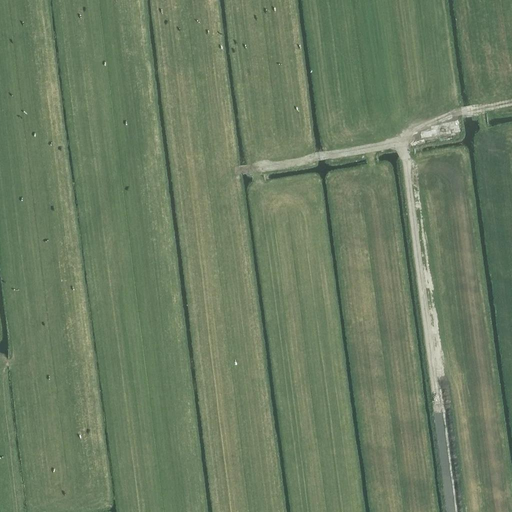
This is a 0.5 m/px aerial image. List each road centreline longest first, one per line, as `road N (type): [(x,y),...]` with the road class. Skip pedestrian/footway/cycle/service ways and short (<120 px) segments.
road 1 (track): [(451,511),(403,149),(406,135),(424,125)]
road 2 (track): [(403,143),(236,170)]
road 3 (track): [(426,0),(439,86),(424,125)]
